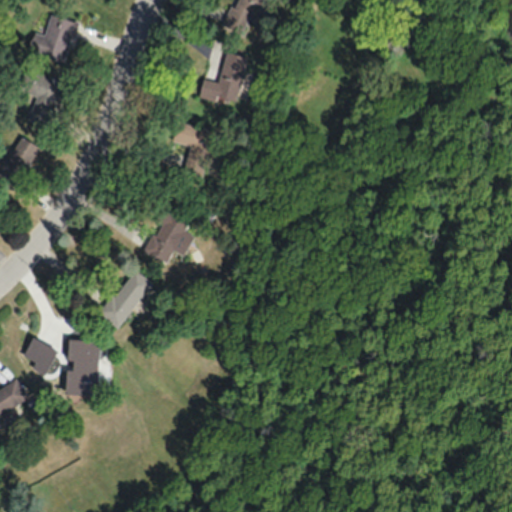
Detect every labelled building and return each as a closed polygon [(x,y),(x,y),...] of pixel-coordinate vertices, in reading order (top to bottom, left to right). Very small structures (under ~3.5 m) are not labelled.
[(261,0),(233,0),(224,27),(250,35),(261,0)] [(45,35),(30,31),(25,51),(66,61),(76,20),(50,14),(45,35)] [(247,56),(226,50),(218,81),(203,77),(199,95),(234,104),(247,56)] [(62,80),(25,67),(17,89),(35,96),(27,118),(46,125),(62,80)] [(213,128),(170,118),(165,138),(190,143),(183,172),(202,176),(213,128)] [(0,182),(13,189),(38,146),(20,135),(6,159),(0,155),(0,182)] [(145,250),(172,265),(188,234),(183,232),(188,223),(166,211),(145,250)] [(119,327),(150,281),(131,268),(100,314),(119,327)] [(95,394),(96,370),(87,370),(88,359),(97,360),(99,340),(69,338),(67,361),(52,360),(52,347),(36,346),(34,369),(67,371),(65,393),(95,394)] [(0,414),(28,398),(15,376),(0,384),(0,414)]
